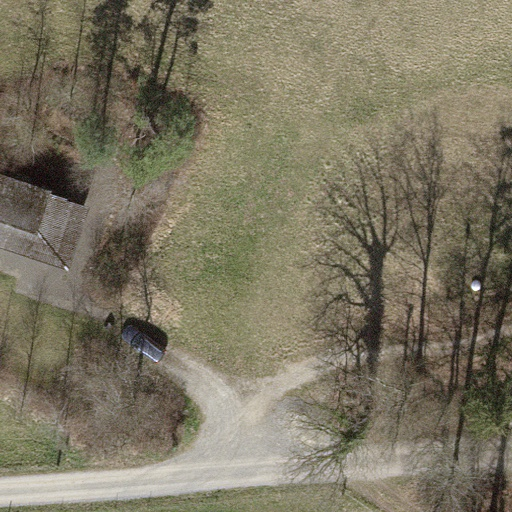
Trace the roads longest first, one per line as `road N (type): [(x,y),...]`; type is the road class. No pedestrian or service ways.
road 1 (track): [(275,469),(256,408),(163,340),(42,282)]
road 2 (track): [(275,469),(0,494)]
road 3 (track): [(511,448),(275,469)]
